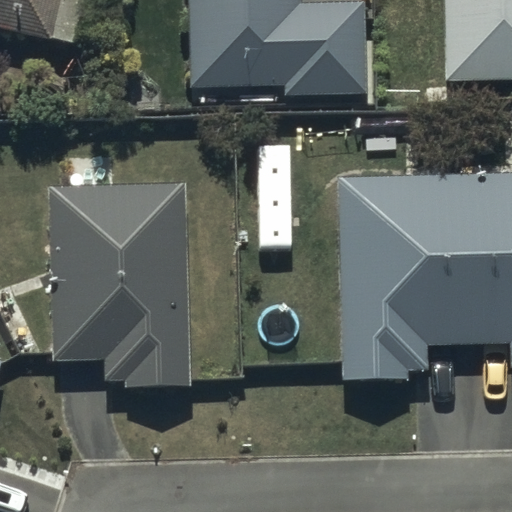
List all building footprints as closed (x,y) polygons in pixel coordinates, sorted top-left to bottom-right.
[(0,0),(0,38),(73,54),(84,0),(0,0)] [(296,0),(183,0),(187,100),(280,97),(281,107),(360,105),(357,9),(297,11),(296,0)] [(511,0),(441,0),(443,89),(511,88),(511,0)] [(511,185),(331,190),(335,393),(405,391),(404,378),(423,377),(423,356),(509,354),(510,382),(511,382),(511,185)] [(182,194),(44,197),(47,371),(103,370),(103,395),(121,395),(121,397),(185,396),(182,194)]
